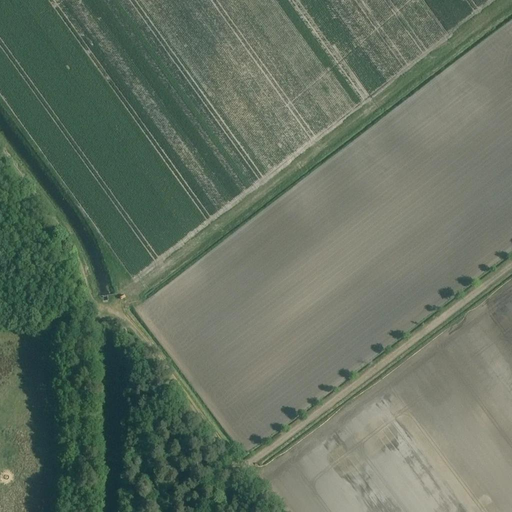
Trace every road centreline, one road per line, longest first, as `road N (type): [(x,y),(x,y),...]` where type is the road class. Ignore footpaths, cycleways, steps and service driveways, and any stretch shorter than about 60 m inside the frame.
road 1 (track): [(511,264),(239,470)]
road 2 (track): [(239,470),(139,334),(110,311)]
road 3 (track): [(120,316),(116,511)]
road 4 (track): [(0,148),(70,247),(91,303)]
